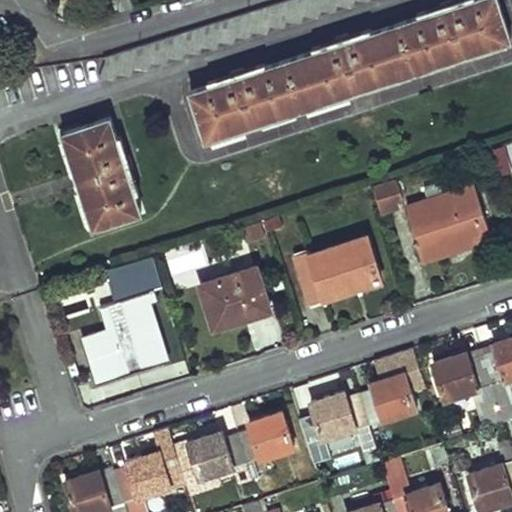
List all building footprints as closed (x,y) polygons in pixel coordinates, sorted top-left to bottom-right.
[(287,0),(106,55),(99,78),(115,79),(117,72),(131,74),(135,68),(149,70),(151,63),(166,64),(169,57),(183,59),(186,52),(199,54),(203,47),(216,48),(219,42),(234,43),(237,36),(251,38),(254,31),(268,33),(271,27),(283,28),(286,21),(302,22),(304,15),(318,17),(321,10),(335,12),(338,4),(353,6),(355,0),(370,2),(370,0),(287,0)] [(128,0),(113,0),(117,12),(131,8),(128,0)] [(453,0),(452,0),(439,4),(441,10),(350,39),(349,34),(336,37),(338,43),(245,73),(243,67),(231,71),(233,77),(191,91),(206,138),(509,39),(496,0),(470,0),(455,5),(453,0)] [(63,132),(92,227),(139,212),(126,172),(132,170),(128,157),(122,159),(109,117),(63,132)] [(487,150),(497,182),(510,178),(500,146),(487,150)] [(396,178),(372,185),(380,213),(400,207),(398,201),(403,199),(396,178)] [(490,233),(474,183),(406,205),(419,243),(417,244),(422,260),(444,253),(443,248),(490,233)] [(260,221),(241,227),(246,241),(264,235),(260,221)] [(490,233),(443,248),(444,253),(492,237),(490,233)] [(322,297),(379,278),(365,235),(309,253),(308,249),(293,254),(310,305),(323,300),(322,297)] [(115,268),(120,282),(156,271),(152,257),(115,268)] [(258,265),(200,283),(214,326),(271,308),(258,265)] [(86,335),(100,380),(165,361),(147,302),(157,299),(154,290),(112,302),(119,325),(106,329),(86,335)] [(112,302),(99,306),(106,329),(119,325),(112,302)] [(511,417),(511,376),(511,336),(510,338),(511,343),(496,349),(483,353),(504,420),(511,417)] [(495,343),(496,349),(511,343),(510,338),(495,343)] [(466,351),(452,356),(454,362),(468,357),(466,351)] [(452,356),(434,362),(445,397),(473,389),(474,393),(476,393),(486,426),(504,420),(483,353),(468,357),(454,362),(452,356)] [(374,388),(361,392),(370,421),(417,406),(406,370),(387,376),(389,383),(374,388)] [(387,376),(372,381),(374,388),(389,383),(387,376)] [(345,389),(329,395),(332,402),(348,396),(345,389)] [(329,395),(312,400),(324,436),(370,421),(361,392),(348,396),(332,402),(329,395)] [(252,427),(238,431),(248,461),(295,446),(283,410),(264,416),(266,423),(252,427)] [(250,421),(252,427),(266,423),(264,416),(250,421)] [(222,429),(208,434),(210,441),(225,436),(222,429)] [(208,434),(175,444),(186,481),(218,470),(234,465),(248,461),(238,431),(225,436),(210,441),(208,434)] [(507,461),(470,473),(481,508),(499,502),(497,495),(511,490),(511,443),(510,438),(500,442),(507,461)] [(427,449),(434,467),(448,462),(441,445),(427,449)] [(129,464),(115,468),(128,511),(149,511),(144,494),(172,485),(160,449),(142,455),(144,461),(129,466),(129,464)] [(411,490),(399,453),(381,459),(393,497),(398,511),(451,511),(441,481),(411,490)] [(142,455),(127,460),(129,464),(129,466),(144,461),(142,455)] [(234,465),(239,481),(253,477),(248,461),(234,465)] [(101,468),(67,479),(77,511),(90,511),(110,506),(111,511),(128,511),(115,468),(102,472),(101,468)] [(218,470),(186,481),(189,491),(222,480),(218,470)] [(511,494),(511,490),(497,495),(499,502),(511,498),(511,494)] [(398,511),(393,497),(348,511),(398,511)] [(264,511),(260,498),(244,503),(247,511),(264,511)]
